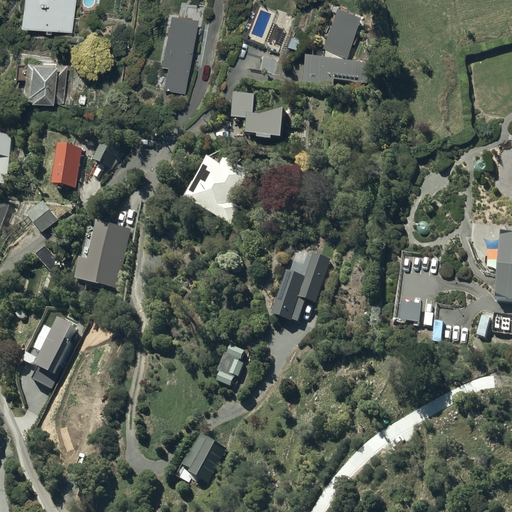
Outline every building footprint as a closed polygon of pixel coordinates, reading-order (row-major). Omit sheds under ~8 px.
[(69,27),(73,0),(19,0),(16,19),(69,27)] [(309,56),(305,84),(336,88),(337,81),(369,85),(371,65),(348,62),(364,20),(341,11),(323,58),(309,56)] [(185,98),(208,31),(171,19),(148,86),(185,98)] [(301,41),(288,36),(284,47),(297,52),(301,41)] [(278,61),(264,59),(262,72),(276,74),(278,61)] [(68,68),(27,64),(23,101),(65,105),(68,68)] [(256,96),(236,95),(234,119),(255,121),(256,96)] [(263,120),(252,119),(250,138),(262,139),(261,142),(275,144),(276,141),(285,141),(287,113),(263,120)] [(17,141),(0,139),(0,189),(12,190),(17,141)] [(103,142),(94,160),(109,167),(118,149),(103,142)] [(85,149),(61,144),(54,184),(77,188),(85,149)] [(223,170),(212,165),(190,204),(233,226),(242,208),(236,207),(254,176),(228,161),(223,170)] [(0,255),(14,211),(0,206),(0,255)] [(30,220),(42,235),(59,221),(46,206),(30,220)] [(134,232),(100,224),(91,263),(83,261),(78,281),(119,291),(134,232)] [(511,235),(502,235),(495,301),(511,302),(511,235)] [(285,250),(267,314),(310,325),(327,259),(285,250)] [(421,309),(402,308),(401,324),(420,326),(421,309)] [(434,314),(426,314),(425,327),(433,328),(434,314)] [(491,322),(483,319),(478,338),(486,340),(491,322)] [(71,342),(78,330),(61,321),(38,368),(40,369),(34,381),(53,391),(63,370),(61,369),(74,344),(71,342)] [(471,325),(462,324),(461,345),(469,346),(471,325)] [(240,379),(245,366),(241,365),(245,353),(232,348),(229,357),(225,355),(218,375),(221,376),(218,384),(232,389),(237,378),(240,379)] [(202,434),(185,465),(194,470),(192,474),(209,483),(228,448),(202,434)]
